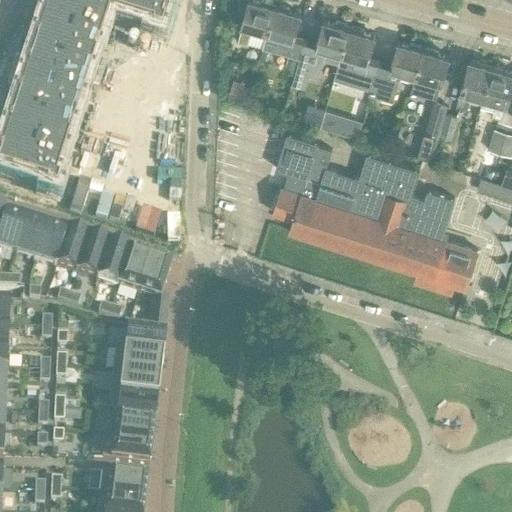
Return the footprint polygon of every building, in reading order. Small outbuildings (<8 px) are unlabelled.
[(41,0),(0,128),(0,172),(45,187),(44,189),(55,193),(59,182),(50,179),(104,9),(152,24),(149,33),(160,36),(163,25),(160,25),(168,0),(41,0)] [(243,23),(238,39),(249,42),(253,26),(267,31),(276,2),(269,0),(261,0),(260,0),(247,0),(241,23),(243,23)] [(267,31),(263,46),(278,50),(300,57),(306,37),(294,34),(300,12),(289,8),(289,6),(276,2),(267,31)] [(300,57),(292,82),(305,86),(308,73),(318,76),(323,57),(339,62),(350,24),(336,20),(335,22),(323,18),(317,41),(306,37),(300,57)] [(339,62),(334,78),(371,89),(374,79),(380,59),(368,55),(375,34),(363,30),(364,28),(350,24),(339,62)] [(371,89),(370,92),(382,96),(383,93),(394,96),(400,75),(415,79),(425,46),(411,42),(410,44),(398,40),(391,62),(380,59),(374,79),(371,89)] [(415,79),(412,90),(424,93),(436,97),(441,81),(442,81),(449,55),(438,52),(439,50),(425,46),(415,79)] [(483,97),(492,66),(469,59),(460,90),(461,91),(457,104),(466,107),(470,93),(483,97)] [(511,71),(492,66),(483,97),(481,104),(495,108),(493,115),(501,117),(505,103),(506,103),(511,83),(511,71)] [(232,85),(228,97),(246,103),(250,91),(232,85)] [(446,105),(434,101),(425,132),(437,137),(446,105)] [(457,116),(446,113),(440,134),(451,138),(457,116)] [(500,152),(507,131),(495,127),(488,149),(500,152)] [(293,217),(289,229),(417,271),(414,280),(451,293),(454,283),(464,287),(477,248),(436,234),(439,226),(445,228),(455,197),(428,188),(425,197),(412,193),(420,169),(368,151),(359,176),(327,165),(333,148),(318,143),(319,140),(289,130),(276,167),(288,170),(283,185),(281,184),(273,210),(293,217)] [(511,132),(507,131),(500,152),(511,155),(511,132)] [(511,187),(481,177),(477,190),(511,201),(511,187)] [(24,219),(3,212),(0,221),(0,251),(12,256),(24,219)] [(24,219),(12,256),(32,262),(44,225),(24,219)] [(44,225),(32,262),(55,270),(67,232),(44,225)] [(88,239),(67,232),(55,270),(76,276),(88,239)] [(88,239),(76,276),(96,283),(108,246),(88,239)] [(129,252),(108,246),(96,283),(117,289),(129,252)] [(129,252),(117,289),(137,296),(149,259),(129,252)] [(171,266),(149,259),(137,296),(152,301),(148,334),(164,336),(168,302),(160,301),(171,266)] [(8,278),(0,277),(0,287),(8,288),(8,278)] [(19,278),(8,278),(8,288),(19,288),(19,278)] [(78,511),(90,292),(24,289),(23,297),(14,511),(78,511)] [(100,305),(97,314),(108,318),(111,308),(100,305)] [(111,308),(108,318),(118,321),(121,312),(111,308)] [(164,336),(148,334),(126,331),(123,353),(162,357),(164,336)] [(162,357),(123,353),(115,352),(112,374),(159,380),(162,357)] [(159,380),(112,374),(109,396),(156,402),(159,380)] [(156,402),(109,396),(107,417),(154,423),(156,402)] [(154,423),(107,417),(104,438),(151,444),(154,423)] [(151,444),(104,438),(101,461),(148,467),(151,444)] [(108,474),(101,473),(99,495),(144,501),(147,478),(108,474)] [(142,511),(144,501),(99,495),(96,511),(142,511)]
